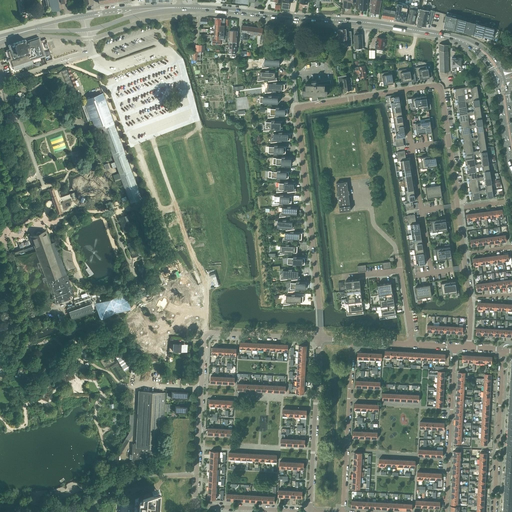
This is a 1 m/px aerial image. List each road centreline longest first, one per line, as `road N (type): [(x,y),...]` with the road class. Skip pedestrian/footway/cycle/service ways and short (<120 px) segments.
road 1 (primary): [(468,42),(362,20),(175,7)]
road 2 (residential): [(319,338),(299,108)]
road 3 (primary): [(0,43),(175,7)]
road 4 (primary): [(175,7),(83,16),(0,36)]
road 5 (residential): [(309,511),(319,338)]
road 6 (residential): [(194,505),(206,333)]
road 7 (residential): [(342,511),(352,340)]
road 8 (residential): [(454,346),(446,511)]
road 9 (residential): [(493,511),(502,349)]
road 10 (residential): [(412,344),(400,271),(335,279)]
